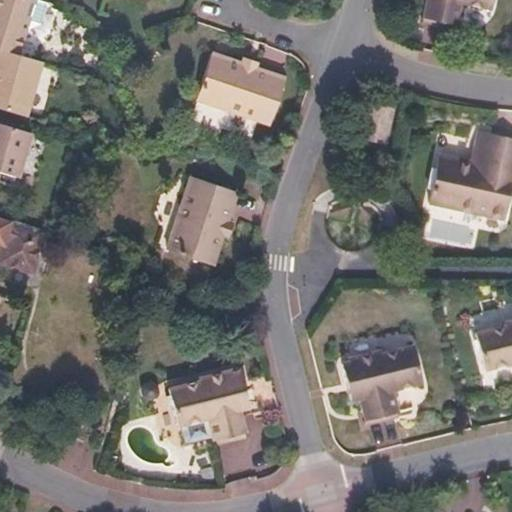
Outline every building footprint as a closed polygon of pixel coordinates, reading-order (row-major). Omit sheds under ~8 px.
[(0,0),(0,49),(18,55),(25,30),(39,24),(46,2),(41,0),(0,0)] [(425,0),(420,23),(451,30),(458,0),(489,8),(490,0),(425,0)] [(0,108),(22,115),(37,61),(18,55),(0,49),(0,108)] [(238,63),(208,53),(192,98),(267,125),(282,78),(249,67),(249,69),(238,65),(238,63)] [(240,58),(238,63),(238,65),(249,69),(249,67),(251,61),(240,58)] [(393,87),(367,81),(362,108),(388,113),(393,87)] [(388,113),(362,108),(359,119),(386,124),(388,113)] [(0,165),(14,169),(26,131),(0,122),(0,165)] [(473,160),(439,153),(429,200),(503,216),(511,177),(511,168),(508,168),(511,147),(511,134),(480,128),(473,160)] [(0,165),(0,173),(12,177),(14,169),(0,165)] [(237,191),(192,175),(167,249),(212,264),(221,237),(227,220),(237,191)] [(0,216),(0,243),(2,244),(0,248),(0,264),(30,274),(45,231),(0,216)] [(232,221),(227,220),(221,237),(226,239),(232,221)] [(506,327),(474,334),(483,370),(511,362),(511,321),(505,323),(506,327)] [(348,362),(341,363),(345,384),(354,382),(358,398),(360,397),(368,426),(397,420),(390,390),(424,382),(414,347),(381,354),(380,351),(347,358),(348,362)] [(197,378),(167,386),(175,421),(206,414),(213,441),(243,433),(237,405),(233,391),(243,389),(238,368),(225,371),(224,368),(196,375),(197,378)] [(354,382),(345,384),(349,400),(358,398),(354,382)] [(243,389),(233,391),(237,405),(247,403),(243,389)] [(73,393),(59,426),(101,445),(110,408),(73,393)]
